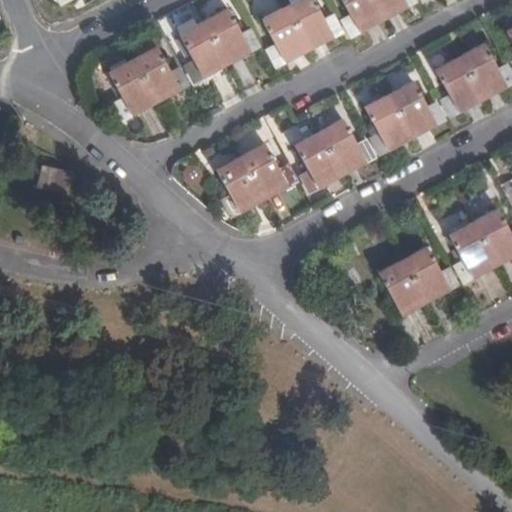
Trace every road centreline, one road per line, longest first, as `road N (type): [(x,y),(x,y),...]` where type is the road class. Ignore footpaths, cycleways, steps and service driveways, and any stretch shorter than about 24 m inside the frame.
road 1 (residential): [(485,0),(349,72),(268,98),(125,171)]
road 2 (residential): [(511,122),(237,271)]
road 3 (residential): [(206,242),(115,279),(0,256)]
road 4 (residential): [(501,506),(361,384)]
road 5 (residential): [(511,308),(361,384)]
road 6 (residential): [(361,384),(237,271)]
road 7 (residential): [(152,0),(83,36),(24,96)]
road 8 (residential): [(125,171),(24,96)]
